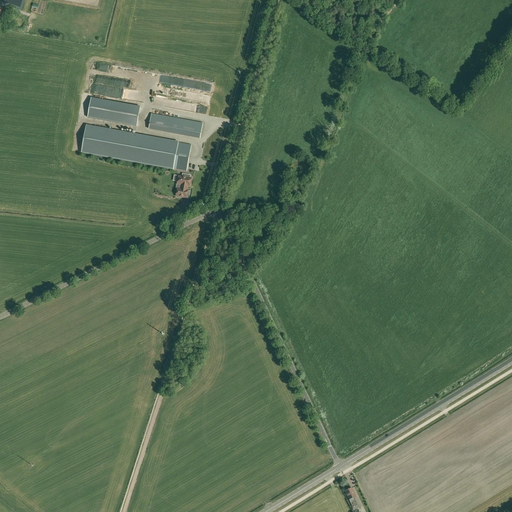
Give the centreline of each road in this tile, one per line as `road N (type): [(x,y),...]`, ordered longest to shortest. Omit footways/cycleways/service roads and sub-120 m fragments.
road 1 (track): [(218,212),(124,511)]
road 2 (unclassified): [(218,212),(339,466)]
road 3 (unclassified): [(0,317),(218,212)]
road 4 (unclassified): [(218,212),(277,0)]
road 5 (secondary): [(339,466),(511,360)]
